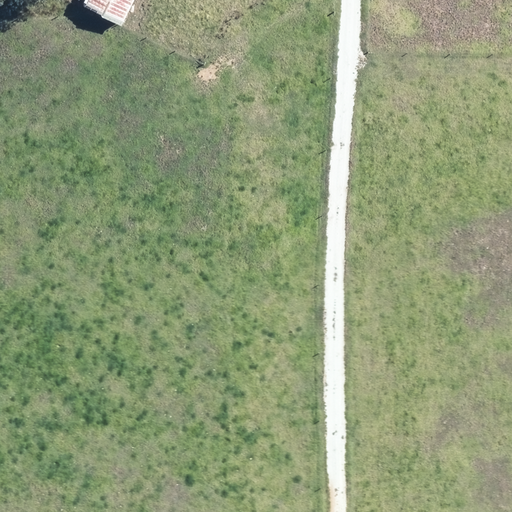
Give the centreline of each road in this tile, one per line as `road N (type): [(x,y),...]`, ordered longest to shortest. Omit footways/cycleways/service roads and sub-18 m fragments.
road 1 (track): [(351,0),(330,511)]
road 2 (track): [(318,0),(231,50),(189,88)]
